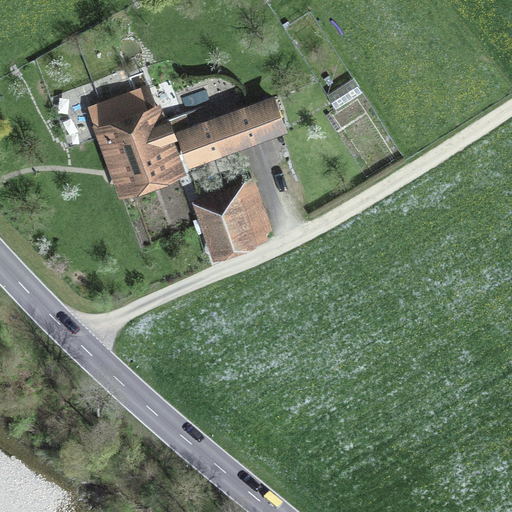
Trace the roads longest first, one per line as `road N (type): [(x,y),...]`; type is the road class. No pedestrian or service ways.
road 1 (track): [(76,338),(309,232),(511,109)]
road 2 (secondary): [(272,511),(0,260)]
